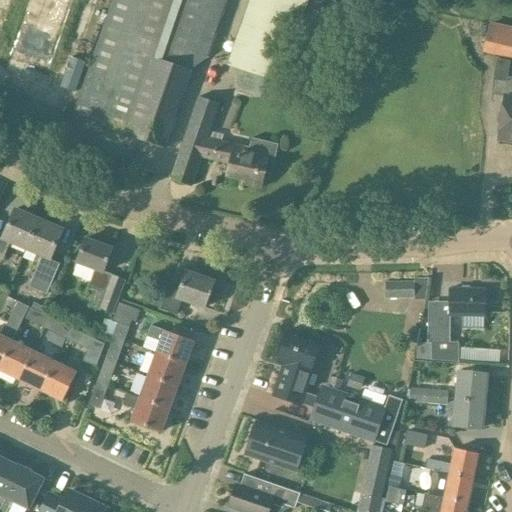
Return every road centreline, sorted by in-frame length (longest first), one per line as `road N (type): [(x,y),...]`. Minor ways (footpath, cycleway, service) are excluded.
road 1 (residential): [(284,246),(164,213),(0,152)]
road 2 (tertiary): [(186,510),(284,246)]
road 3 (tertiary): [(511,239),(284,246)]
road 4 (residential): [(186,510),(0,419)]
